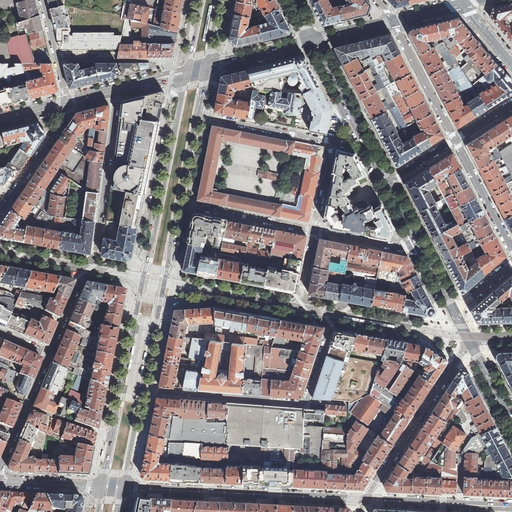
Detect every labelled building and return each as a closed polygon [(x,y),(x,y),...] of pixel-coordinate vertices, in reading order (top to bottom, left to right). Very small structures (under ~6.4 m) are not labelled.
[(23,21),(39,15),(35,0),(20,0),(21,1),(18,2),(23,21)] [(48,0),(50,9),(64,5),(64,0),(48,0)] [(149,24),(153,25),(156,9),(125,3),(125,0),(158,0),(124,0),(122,16),(121,19),(125,20),(125,18),(134,20),(135,18),(142,19),(141,22),(149,24)] [(158,3),(166,5),(165,9),(181,13),(182,11),(181,11),(182,10),(182,8),(183,3),(184,0),(158,0),(158,3)] [(257,12),(259,19),(263,17),(278,8),(279,8),(274,0),(258,0),(259,4),(261,7),(260,7),(261,8),(257,9),(257,12)] [(343,21),(339,6),(332,8),(327,0),(319,0),(312,4),(323,25),(323,26),(343,21)] [(339,6),(343,21),(343,20),(343,21),(348,20),(368,15),(368,14),(369,14),(371,5),(371,4),(367,0),(348,0),(352,4),(351,5),(349,3),(343,5),(339,6)] [(234,14),(234,15),(250,17),(251,18),(256,19),(259,19),(257,12),(256,12),(255,13),(251,13),(253,5),(237,1),(236,6),(235,10),(234,14)] [(511,4),(493,9),(490,18),(510,42),(511,40),(511,4)] [(55,28),(70,27),(67,18),(69,17),(68,15),(67,16),(64,5),(50,9),(51,13),(52,13),(53,16),(52,16),(52,17),(55,27),(55,28)] [(157,7),(156,9),(153,25),(161,27),(177,31),(181,13),(165,9),(157,7)] [(86,52),(119,52),(120,44),(121,38),(122,34),(125,20),(121,19),(122,16),(96,11),(81,10),(81,9),(75,8),(74,13),(70,12),(70,14),(72,25),(73,27),(70,27),(55,28),(58,40),(60,48),(66,48),(66,47),(69,47),(69,48),(69,50),(70,51),(86,51),(86,52)] [(278,8),(265,15),(267,19),(270,23),(269,23),(269,22),(267,22),(267,21),(260,23),(260,24),(263,40),(263,41),(264,40),(272,38),(273,38),(274,38),(277,37),(282,36),(284,36),(284,35),(287,35),(289,34),(289,33),(291,31),(279,8),(278,8)] [(30,33),(44,30),(40,14),(39,15),(23,21),(16,23),(19,31),(23,30),(22,28),(25,27),(28,27),(30,33)] [(263,40),(260,24),(252,27),(248,31),(246,31),(249,24),(250,17),(234,15),(229,40),(236,47),(263,41),(263,40)] [(459,43),(471,33),(470,33),(458,18),(458,17),(436,23),(440,38),(441,38),(448,36),(452,35),(458,43),(459,43)] [(118,58),(149,57),(149,43),(149,24),(141,22),(134,20),(125,18),(125,20),(122,34),(121,38),(132,37),(131,27),(142,27),(143,39),(138,39),(138,41),(135,41),(135,44),(120,44),(119,52),(118,58)] [(419,27),(425,41),(428,40),(432,40),(432,41),(434,40),(435,41),(437,41),(436,39),(440,38),(436,23),(419,27)] [(149,43),(175,43),(177,31),(161,27),(153,25),(149,24),(149,43)] [(420,54),(431,48),(429,45),(428,43),(426,43),(425,41),(419,27),(410,29),(408,33),(419,54),(420,54)] [(33,47),(47,43),(44,30),(30,33),(33,47)] [(485,74),(497,64),(491,57),(490,56),(487,52),(481,45),(480,44),(478,42),(478,41),(477,40),(471,34),(471,33),(459,43),(469,54),(472,58),(485,74)] [(0,62),(4,63),(22,63),(34,63),(34,59),(28,34),(20,36),(20,35),(0,39),(0,62)] [(382,53),(384,57),(386,60),(401,53),(391,34),(379,37),(378,37),(378,38),(376,38),(375,38),(363,41),(365,47),(365,48),(366,48),(369,53),(370,55),(374,54),(382,53)] [(450,42),(448,39),(442,40),(443,42),(449,51),(456,45),(453,40),(450,42)] [(343,63),(343,64),(355,59),(354,58),(354,57),(358,54),(360,58),(365,56),(369,53),(366,48),(365,48),(365,47),(363,41),(336,48),(335,48),(335,49),(336,51),(339,55),(338,55),(339,57),(340,57),(339,57),(341,60),(341,61),(343,63)] [(449,51),(443,42),(438,44),(434,47),(438,54),(443,52),(445,56),(443,57),(445,61),(442,62),(444,67),(456,61),(449,51)] [(149,57),(172,57),(175,43),(149,43),(149,57)] [(431,48),(420,54),(419,55),(426,67),(428,70),(427,70),(428,71),(430,73),(429,74),(444,67),(442,62),(438,54),(434,47),(431,48)] [(397,81),(411,73),(401,53),(386,60),(385,61),(387,63),(396,81),(397,81)] [(467,62),(472,58),(469,54),(464,58),(467,62)] [(373,60),(373,61),(375,66),(382,63),(384,61),(383,58),(381,55),(378,56),(376,57),(377,58),(373,60)] [(248,70),(254,90),(259,90),(272,91),(279,92),(277,82),(286,79),(285,76),(288,75),(289,78),(289,80),(289,81),(289,82),(290,83),(291,84),(292,84),(293,85),(293,93),(296,93),(303,94),(319,86),(319,85),(312,71),(309,66),(308,63),(307,63),(307,62),(306,61),(306,60),(306,59),(305,59),(303,57),(301,57),(300,57),(299,57),(298,57),(298,58),(297,58),(296,58),(296,57),(293,58),(257,67),(248,69),(248,70)] [(343,64),(350,78),(364,71),(360,64),(358,60),(357,57),(356,57),(354,58),(355,59),(343,64)] [(467,62),(461,68),(465,74),(472,68),(481,78),(483,76),(485,74),(472,58),(467,62)] [(460,66),(456,61),(444,67),(447,72),(449,71),(460,66)] [(0,92),(3,105),(31,98),(22,63),(4,63),(0,62),(0,92)] [(31,98),(59,91),(52,63),(34,63),(22,63),(31,98)] [(100,81),(97,66),(81,70),(79,63),(65,63),(64,64),(64,66),(65,66),(65,69),(65,70),(66,70),(66,72),(67,73),(66,73),(66,74),(67,74),(67,77),(67,78),(68,80),(68,81),(68,82),(70,87),(69,87),(70,88),(71,88),(78,87),(78,86),(80,86),(83,85),(84,85),(86,84),(88,84),(93,82),(93,83),(95,82),(97,81),(98,80),(99,81),(100,81)] [(119,77),(120,76),(117,63),(109,63),(110,65),(106,65),(105,63),(96,63),(97,66),(100,81),(101,81),(101,80),(103,80),(104,80),(106,79),(106,80),(107,79),(113,78),(114,78),(114,77),(119,76),(119,77)] [(122,75),(136,72),(134,63),(119,63),(122,75)] [(376,66),(375,67),(385,87),(386,86),(391,84),(383,68),(384,67),(383,65),(382,63),(375,66),(376,66)] [(497,65),(497,64),(485,74),(483,76),(488,82),(490,82),(493,79),(496,82),(478,94),(479,95),(488,109),(502,100),(507,96),(508,97),(511,93),(511,80),(509,77),(503,69),(502,70),(497,64),(497,65)] [(374,86),(376,91),(381,89),(385,87),(375,67),(374,66),(371,68),(375,76),(374,76),(378,84),(374,86)] [(461,68),(460,66),(449,71),(454,80),(465,74),(461,68)] [(444,67),(429,74),(430,74),(430,75),(444,103),(459,95),(454,85),(447,72),(444,67)] [(218,92),(219,92),(233,95),(234,95),(235,91),(237,89),(239,88),(240,89),(243,88),(243,87),(247,86),(247,89),(247,91),(245,91),(245,92),(241,92),(241,91),(240,90),(239,96),(243,97),(252,99),(254,90),(248,70),(222,76),(222,77),(221,77),(218,92)] [(361,99),(376,91),(374,86),(365,70),(364,71),(350,78),(361,99)] [(405,96),(420,89),(411,73),(397,81),(399,85),(399,86),(400,88),(401,88),(401,89),(405,96)] [(463,93),(475,89),(472,85),(465,74),(454,80),(456,84),(454,85),(459,95),(463,93)] [(483,76),(481,78),(472,85),(475,89),(478,94),(496,82),(493,79),(490,82),(488,82),(483,76)] [(386,86),(394,102),(402,98),(399,91),(394,82),(391,84),(386,86)] [(296,93),(292,114),(297,115),(300,113),(300,110),(301,109),(301,110),(301,108),(300,108),(301,108),(300,107),(301,105),(302,105),(308,102),(312,110),(311,111),(312,115),(311,123),(309,131),(327,134),(332,110),(330,106),(330,105),(330,104),(329,103),(328,101),(327,101),(327,100),(319,86),(303,94),(296,93)] [(389,105),(391,109),(397,106),(394,102),(386,86),(385,87),(381,89),(389,105)] [(410,105),(410,106),(411,108),(426,101),(424,98),(421,91),(420,89),(405,96),(408,101),(407,102),(409,105),(410,105)] [(465,99),(467,103),(472,100),(470,97),(473,94),(475,96),(474,97),(474,98),(479,95),(478,94),(475,89),(463,93),(465,99)] [(259,90),(254,90),(252,99),(251,103),(248,118),(256,120),(258,108),(263,109),(264,108),(266,109),(268,98),(265,97),(265,95),(258,94),(259,90)] [(154,93),(146,95),(142,119),(156,121),(156,117),(160,118),(162,109),(162,106),(165,94),(162,91),(154,93)] [(268,98),(266,109),(285,113),(292,114),(296,93),(293,93),(289,93),(288,99),(281,98),(281,97),(282,92),(279,92),(272,91),(270,98),(268,98)] [(361,99),(371,119),(386,111),(382,103),(376,91),(361,99)] [(215,112),(235,116),(238,101),(233,100),(233,101),(231,101),(231,99),(232,98),(233,95),(219,92),(219,93),(218,92),(214,111),(215,112)] [(142,119),(146,95),(126,100),(122,105),(122,104),(112,175),(111,187),(145,194),(149,170),(159,121),(156,121),(142,119)] [(462,101),(459,95),(444,103),(457,128),(458,128),(476,117),(475,116),(476,116),(467,103),(464,106),(462,106),(462,105),(463,103),(462,101)] [(467,103),(476,116),(488,109),(479,95),(474,98),(472,100),(467,103)] [(238,101),(235,116),(248,118),(251,103),(242,101),(243,97),(239,96),(238,98),(238,101)] [(397,106),(401,114),(408,110),(407,107),(405,103),(402,98),(394,102),(397,106)] [(418,120),(432,113),(426,101),(411,108),(418,120)] [(386,111),(390,109),(391,109),(389,105),(386,107),(383,102),(382,103),(386,111)] [(95,129),(107,130),(110,108),(110,107),(108,104),(107,105),(98,107),(96,124),(94,129),(95,129)] [(400,129),(402,128),(407,126),(401,114),(397,106),(391,109),(390,109),(400,129)] [(90,136),(90,138),(94,138),(95,129),(94,129),(96,124),(98,107),(77,112),(70,123),(83,133),(87,127),(93,125),(93,127),(91,129),(90,132),(89,132),(89,136),(90,136)] [(417,120),(418,120),(411,108),(408,110),(401,114),(407,126),(413,122),(417,120)] [(378,131),(382,139),(396,131),(397,131),(386,111),(371,119),(376,127),(377,131),(378,131)] [(426,132),(432,144),(444,137),(444,136),(443,135),(438,126),(439,126),(432,113),(418,120),(417,120),(420,125),(421,128),(423,129),(424,128),(425,130),(426,131),(427,131),(428,132),(426,132)] [(511,134),(511,131),(505,120),(486,132),(495,145),(502,141),(506,139),(505,138),(510,135),(511,134)] [(38,122),(4,130),(7,145),(16,143),(22,141),(22,139),(25,141),(21,147),(32,154),(32,155),(46,134),(46,133),(38,122)] [(414,130),(416,127),(413,122),(407,126),(409,130),(410,132),(414,130)] [(83,133),(70,123),(67,127),(80,136),(83,133)] [(236,143),(239,131),(221,127),(213,125),(211,134),(206,158),(204,167),(200,185),(199,190),(198,195),(199,195),(198,200),(206,202),(206,201),(224,205),(227,193),(217,191),(217,189),(213,188),(222,142),(227,143),(227,141),(236,143)] [(80,136),(67,127),(60,138),(73,147),(73,148),(81,153),(86,146),(80,136)] [(106,144),(107,130),(95,129),(94,138),(93,142),(106,144)] [(293,153),(295,142),(239,131),(236,143),(276,151),(277,150),(280,151),(281,151),(284,152),(285,152),(292,154),(293,153)] [(382,139),(396,167),(397,167),(421,152),(413,138),(405,142),(405,143),(403,144),(396,131),(382,139)] [(413,138),(421,152),(432,144),(426,132),(423,131),(420,133),(419,133),(416,134),(415,135),(414,136),(413,137),(413,138)] [(495,145),(486,132),(466,144),(479,168),(494,161),(491,156),(488,150),(491,148),(495,145)] [(44,161),(59,171),(60,170),(59,169),(61,165),(65,159),(73,148),(73,147),(60,138),(59,139),(55,144),(44,161)] [(105,152),(106,144),(93,142),(93,147),(92,147),(92,150),(105,152)] [(298,208),(282,205),(280,216),(304,221),(309,222),(310,218),(322,159),(322,148),(295,142),(293,153),(308,157),(308,159),(299,206),(298,206),(298,208)] [(491,156),(494,161),(502,157),(499,152),(495,145),(491,148),(495,154),(491,156)] [(103,161),(105,152),(92,150),(90,150),(86,146),(81,153),(85,156),(90,160),(103,161)] [(0,185),(7,184),(11,178),(13,179),(15,176),(16,177),(17,176),(18,175),(18,174),(19,173),(21,171),(21,170),(26,162),(27,162),(32,154),(21,147),(11,161),(9,160),(6,164),(0,165),(0,185)] [(347,178),(352,187),(355,185),(358,183),(359,182),(360,182),(357,178),(359,177),(360,178),(366,175),(365,174),(355,154),(338,150),(333,172),(343,174),(344,168),(345,168),(346,167),(345,167),(345,165),(348,170),(350,173),(350,174),(351,174),(351,176),(347,178)] [(450,174),(461,168),(453,153),(452,153),(429,168),(437,184),(438,186),(444,183),(442,179),(445,178),(444,176),(445,176),(446,175),(447,175),(447,174),(448,173),(449,172),(450,174)] [(99,192),(103,161),(90,160),(85,156),(78,166),(87,172),(88,180),(85,179),(66,166),(69,162),(65,159),(61,165),(63,165),(61,168),(63,169),(61,172),(71,179),(73,181),(84,188),(87,190),(99,192)] [(50,204),(48,214),(49,215),(49,214),(55,215),(57,216),(63,217),(65,197),(68,197),(68,196),(63,195),(67,190),(66,189),(67,187),(69,188),(71,179),(61,172),(59,171),(44,161),(31,179),(48,191),(50,189),(49,188),(48,189),(46,187),(48,185),(49,185),(50,183),(49,182),(57,172),(58,173),(56,175),(59,177),(60,175),(61,176),(51,191),(51,193),(52,194),(50,204)] [(508,189),(508,188),(503,179),(499,170),(497,166),(494,161),(479,168),(479,169),(493,196),(508,189)] [(405,183),(419,211),(435,203),(436,202),(429,190),(429,188),(437,184),(429,168),(405,183)] [(455,192),(469,185),(465,176),(463,172),(461,168),(450,174),(447,177),(449,180),(449,181),(450,183),(453,187),(455,192)] [(270,179),(277,180),(278,174),(277,173),(266,171),(266,172),(259,170),(258,176),(258,175),(260,175),(262,176),(263,176),(265,176),(264,178),(268,179),(270,179)] [(341,206),(350,201),(346,195),(347,194),(348,193),(350,192),(349,191),(349,190),(353,189),(352,187),(347,178),(343,180),(342,180),(343,174),(333,172),(330,188),(327,204),(336,205),(337,205),(336,205),(337,203),(339,204),(341,206)] [(508,188),(511,186),(511,176),(511,175),(503,179),(508,188)] [(48,191),(31,179),(20,196),(39,209),(44,201),(48,196),(49,192),(48,191)] [(73,181),(70,186),(83,190),(84,188),(73,181)] [(459,201),(461,205),(476,197),(469,185),(455,192),(455,193),(458,200),(459,201)] [(145,194),(111,187),(108,213),(107,221),(120,223),(138,226),(139,222),(143,202),(145,194)] [(444,188),(440,190),(443,195),(444,198),(451,194),(455,193),(455,192),(453,187),(446,191),(444,188)] [(83,190),(80,219),(84,219),(95,221),(99,192),(87,190),(84,188),(83,190)] [(510,192),(508,189),(493,196),(495,200),(496,201),(497,205),(498,206),(505,218),(511,214),(511,196),(511,195),(511,194),(511,193),(510,193),(510,192)] [(280,216),(282,205),(282,204),(274,203),(273,202),(227,193),(224,205),(248,210),(280,216)] [(461,205),(459,201),(458,201),(455,202),(451,194),(444,198),(445,198),(446,202),(451,210),(461,205)] [(31,210),(36,214),(39,209),(20,196),(12,208),(22,215),(22,216),(29,220),(31,221),(34,215),(33,214),(32,216),(30,214),(30,213),(29,213),(31,210)] [(476,197),(461,205),(465,212),(467,217),(469,221),(484,213),(482,209),(481,206),(480,206),(476,197)] [(436,202),(435,203),(438,208),(438,206),(446,202),(445,198),(438,201),(436,202)] [(50,204),(44,201),(39,209),(48,214),(50,204)] [(369,219),(364,210),(363,208),(359,209),(358,208),(357,208),(355,209),(353,209),(351,204),(351,203),(351,202),(350,202),(350,201),(341,206),(344,211),(344,213),(342,212),(342,214),(343,214),(342,218),(340,229),(347,230),(365,234),(367,225),(364,225),(363,222),(364,221),(369,219)] [(419,211),(433,237),(448,229),(445,223),(438,208),(435,203),(419,211)] [(336,208),(336,205),(327,204),(324,218),(329,227),(340,229),(342,218),(339,218),(339,217),(337,215),(335,213),(335,210),(337,211),(337,209),(336,208)] [(367,208),(364,210),(369,219),(373,217),(374,219),(373,220),(374,222),(375,221),(376,222),(378,226),(376,226),(375,227),(367,225),(365,234),(388,239),(389,238),(390,237),(391,236),(391,234),(392,233),(393,232),(393,231),(393,229),(394,228),(381,205),(376,208),(376,209),(374,210),(372,205),(371,206),(370,207),(367,208)] [(469,221),(467,217),(465,218),(462,214),(465,212),(461,205),(451,210),(455,218),(458,224),(459,226),(469,221)] [(22,215),(12,208),(0,225),(0,236),(25,241),(28,225),(24,224),(23,228),(18,227),(17,227),(16,225),(22,216),(22,215)] [(34,215),(31,221),(29,220),(28,225),(25,241),(43,244),(46,228),(49,215),(48,214),(39,209),(36,214),(34,215)] [(480,244),(481,244),(496,236),(494,233),(493,230),(489,223),(484,214),(484,213),(469,221),(471,226),(472,226),(475,230),(474,231),(476,233),(477,234),(477,235),(479,238),(478,239),(480,244)] [(46,228),(52,230),(52,228),(51,228),(52,226),(53,226),(55,215),(49,214),(49,215),(46,228)] [(203,245),(221,248),(222,242),(224,236),(227,220),(198,214),(193,217),(189,242),(203,245)] [(57,216),(53,230),(64,232),(64,231),(65,221),(66,217),(63,217),(57,216)] [(91,253),(95,221),(84,219),(80,219),(66,217),(65,221),(74,222),(73,226),(82,227),(81,234),(64,231),(64,232),(62,248),(91,253)] [(448,224),(445,223),(448,229),(458,224),(455,218),(451,220),(452,221),(448,224)] [(234,238),(243,240),(248,241),(248,240),(251,225),(227,220),(224,236),(234,238)] [(469,221),(459,226),(462,230),(468,242),(471,249),(475,247),(478,245),(480,244),(478,239),(479,238),(477,235),(476,235),(474,236),(469,227),(471,226),(469,221)] [(138,226),(120,223),(117,240),(114,239),(112,238),(112,239),(104,237),(102,254),(102,255),(103,256),(128,260),(132,258),(138,226)] [(433,237),(446,262),(453,258),(460,254),(471,249),(468,242),(460,246),(457,247),(453,238),(451,237),(450,238),(449,237),(456,233),(462,230),(459,226),(458,224),(448,229),(433,237)] [(248,240),(260,242),(263,227),(259,226),(255,225),(255,226),(251,225),(248,240)] [(269,244),(273,245),(276,230),(263,227),(260,242),(264,243),(269,244)] [(43,244),(62,248),(64,232),(53,230),(52,230),(46,228),(43,244)] [(271,254),(302,260),(307,236),(276,230),(273,245),(271,254)] [(460,246),(468,242),(462,230),(456,233),(458,236),(455,238),(457,242),(458,242),(460,246)] [(233,244),(234,238),(224,236),(222,242),(233,244)] [(488,254),(495,266),(506,256),(496,236),(481,244),(485,251),(486,251),(488,250),(490,254),(489,254),(488,254)] [(314,267),(337,271),(345,272),(347,260),(350,245),(342,243),(320,239),(316,258),(314,267)] [(203,245),(189,242),(188,243),(183,268),(183,270),(198,273),(201,255),(199,254),(199,252),(200,252),(200,253),(201,253),(201,252),(202,252),(203,245)] [(237,257),(244,259),(246,253),(247,247),(233,244),(222,242),(221,248),(220,254),(233,256),(237,257)] [(270,258),(271,254),(273,245),(269,244),(269,245),(267,252),(262,251),(263,247),(264,247),(264,243),(260,242),(258,255),(270,258)] [(221,248),(203,245),(202,252),(201,255),(206,256),(207,248),(209,248),(209,249),(212,250),(211,257),(219,259),(220,254),(221,248)] [(379,267),(382,251),(371,249),(361,247),(350,245),(347,260),(379,267)] [(471,249),(476,258),(480,256),(480,254),(479,255),(478,253),(475,247),(471,249)] [(471,266),(477,260),(476,258),(471,249),(460,254),(464,262),(468,260),(471,266)] [(402,281),(417,274),(413,266),(408,256),(394,254),(382,251),(379,267),(379,268),(392,271),(392,272),(392,273),(396,274),(396,271),(397,271),(402,281)] [(266,267),(268,267),(270,258),(258,255),(246,253),(244,259),(248,260),(249,257),(268,261),(268,263),(266,263),(265,266),(266,266),(266,267)] [(480,256),(476,258),(477,260),(485,274),(488,272),(488,271),(495,266),(488,254),(489,254),(486,253),(483,255),(482,254),(480,256)] [(244,259),(237,257),(236,260),(238,261),(238,262),(228,261),(228,259),(232,259),(233,256),(220,254),(219,259),(216,276),(228,279),(240,281),(244,263),(244,259)] [(265,286),(291,290),(297,286),(302,260),(271,254),(270,258),(268,267),(268,269),(265,286)] [(453,258),(446,262),(452,274),(462,293),(463,293),(469,288),(480,279),(485,274),(477,260),(471,266),(470,266),(471,268),(469,270),(464,262),(460,254),(453,258)] [(206,256),(201,255),(198,273),(207,275),(216,276),(219,259),(211,257),(209,257),(209,256),(208,256),(208,257),(206,256)] [(379,267),(347,260),(345,272),(363,276),(377,278),(378,270),(379,268),(379,267)] [(240,281),(265,286),(268,269),(266,269),(266,270),(263,270),(263,268),(260,268),(261,262),(256,261),(255,267),(248,265),(249,263),(248,263),(248,265),(245,265),(246,263),(244,263),(240,281)] [(327,278),(335,279),(337,271),(314,267),(309,293),(309,294),(325,297),(327,284),(325,283),(325,279),(327,279),(327,278)] [(14,296),(19,298),(21,292),(25,288),(31,273),(7,268),(0,279),(0,284),(20,288),(17,291),(14,296)] [(400,282),(402,281),(397,271),(396,271),(396,274),(392,273),(392,272),(378,270),(377,278),(400,282)] [(345,272),(337,271),(335,279),(343,281),(345,272)] [(29,304),(44,311),(49,298),(51,299),(53,294),(54,291),(55,289),(60,278),(31,273),(25,288),(21,292),(19,298),(24,300),(23,301),(24,302),(29,304)] [(408,292),(422,284),(417,274),(402,281),(408,292)] [(511,274),(493,291),(501,300),(501,301),(509,294),(511,297),(511,274)] [(377,278),(363,276),(362,279),(365,279),(365,282),(365,286),(361,285),(361,287),(357,286),(356,284),(356,282),(354,281),(353,284),(351,284),(351,285),(343,283),(343,284),(339,300),(340,300),(371,305),(377,278)] [(53,294),(67,300),(74,282),(75,281),(74,281),(74,280),(60,278),(55,289),(56,289),(55,292),(54,291),(53,294)] [(406,292),(408,292),(402,281),(400,282),(377,278),(371,305),(386,308),(386,307),(388,308),(403,311),(406,292)] [(97,300),(101,301),(106,286),(86,282),(78,300),(94,307),(95,304),(94,303),(95,302),(95,301),(97,300)] [(327,284),(325,297),(339,300),(343,284),(328,282),(327,284)] [(424,288),(422,284),(408,292),(406,292),(403,311),(423,315),(428,315),(429,316),(430,316),(431,316),(432,316),(433,315),(433,316),(434,315),(434,314),(435,314),(435,313),(436,313),(436,312),(436,311),(435,310),(435,309),(435,308),(433,305),(424,288)] [(106,314),(120,317),(125,290),(106,286),(101,301),(101,302),(107,303),(108,305),(106,314)] [(5,291),(0,290),(0,306),(12,312),(19,298),(14,296),(11,295),(11,294),(5,291)] [(501,300),(493,291),(471,310),(477,323),(503,322),(503,307),(500,307),(495,307),(495,305),(497,303),(501,300)] [(67,300),(53,294),(51,299),(49,298),(44,311),(59,318),(67,300)] [(12,312),(5,327),(23,335),(29,319),(21,316),(19,316),(18,316),(22,308),(23,309),(23,310),(26,312),(27,310),(26,310),(28,305),(29,304),(24,302),(23,301),(24,300),(19,298),(12,312)] [(511,298),(503,303),(503,307),(506,307),(506,303),(511,301),(511,300),(511,298)] [(94,307),(78,300),(73,314),(88,320),(94,323),(97,312),(98,310),(93,308),(94,307)] [(44,312),(44,311),(29,304),(28,305),(32,306),(32,307),(44,312)] [(12,312),(0,306),(0,324),(5,327),(12,312)] [(185,308),(189,323),(192,323),(194,323),(207,322),(211,322),(215,322),(216,322),(215,306),(185,308)] [(216,325),(221,325),(231,327),(242,330),(247,330),(250,313),(232,309),(215,306),(216,322),(216,323),(216,324),(216,325)] [(503,307),(503,322),(511,321),(511,306),(506,307),(503,307)] [(187,325),(189,323),(185,308),(175,309),(169,335),(185,337),(187,325)] [(118,329),(120,317),(106,314),(99,313),(97,312),(94,323),(93,324),(99,325),(118,329)] [(257,314),(250,313),(247,330),(247,332),(248,332),(248,331),(257,332),(256,335),(261,336),(261,334),(262,334),(262,333),(265,334),(265,336),(267,337),(269,338),(269,336),(270,336),(270,335),(276,336),(277,335),(281,319),(277,318),(257,314)] [(88,320),(73,314),(69,323),(85,330),(85,328),(87,328),(90,322),(87,321),(88,320)] [(35,321),(29,319),(23,335),(47,346),(57,323),(37,315),(35,321)] [(277,335),(286,336),(301,339),(307,323),(281,319),(277,335)] [(85,330),(69,323),(66,330),(88,340),(91,332),(85,329),(85,330)] [(325,327),(307,323),(301,339),(300,343),(298,349),(301,350),(300,352),(299,356),(298,358),(313,363),(325,327)] [(96,343),(95,352),(96,353),(112,355),(118,329),(99,325),(98,334),(97,334),(95,343),(96,343)] [(352,348),(357,333),(338,329),(337,329),(336,329),(336,330),(335,330),(335,331),(334,331),(333,336),(330,346),(331,346),(351,349),(352,348)] [(88,340),(66,330),(62,339),(76,345),(80,337),(81,337),(81,338),(83,339),(80,347),(84,349),(88,340)] [(368,351),(370,335),(357,333),(352,348),(353,348),(368,351)] [(185,337),(169,335),(164,361),(179,363),(180,363),(188,364),(189,359),(189,358),(180,357),(182,348),(183,348),(183,346),(183,342),(184,342),(186,341),(189,341),(190,337),(185,337)] [(229,342),(245,344),(246,338),(231,335),(229,342)] [(286,336),(277,335),(276,336),(275,341),(275,343),(274,346),(281,347),(283,348),(286,336)] [(383,353),(388,338),(375,336),(374,336),(372,352),(382,353),(383,353)] [(189,357),(204,360),(208,339),(205,338),(196,338),(194,338),(190,337),(189,341),(189,344),(192,344),(189,357)] [(400,362),(401,362),(402,359),(407,342),(406,342),(402,341),(389,339),(389,338),(388,338),(383,353),(383,355),(382,358),(385,359),(387,359),(389,354),(398,356),(396,360),(400,362)] [(85,349),(84,349),(80,347),(76,345),(62,339),(52,363),(67,370),(68,370),(78,375),(84,358),(85,355),(86,351),(85,350),(85,349)] [(199,383),(198,388),(200,388),(203,388),(218,390),(218,391),(223,391),(224,391),(224,390),(243,392),(244,379),(242,379),(242,376),(244,376),(246,359),(247,344),(245,344),(229,342),(228,342),(225,341),(224,341),(216,340),(208,339),(204,360),(204,362),(202,370),(204,371),(204,374),(201,373),(199,383)] [(11,362),(18,347),(3,341),(0,347),(0,368),(2,369),(7,371),(8,369),(9,367),(11,363),(11,362)] [(402,359),(420,362),(426,346),(426,345),(407,342),(402,359)] [(243,393),(261,394),(265,345),(264,345),(261,345),(257,345),(247,344),(246,359),(250,359),(251,352),(254,353),(256,356),(255,372),(256,373),(256,379),(252,379),(253,378),(249,378),(249,379),(244,379),(243,392),(243,393)] [(261,394),(270,395),(272,369),(270,368),(272,346),(265,345),(261,394)] [(270,368),(272,369),(285,370),(285,371),(292,373),(297,358),(280,356),(281,347),(274,346),(272,346),(270,368)] [(313,397),(336,399),(349,357),(350,355),(351,350),(351,349),(331,346),(313,397)] [(420,374),(433,383),(445,365),(447,362),(448,361),(447,359),(446,359),(443,357),(443,356),(440,354),(439,354),(438,353),(436,352),(435,352),(435,351),(434,351),(434,350),(427,346),(426,346),(420,362),(425,365),(424,367),(426,368),(424,372),(417,367),(416,372),(420,374)] [(17,371),(16,373),(33,380),(37,369),(42,358),(30,353),(18,347),(11,362),(20,366),(21,365),(22,366),(20,373),(17,371)] [(295,351),(300,352),(301,350),(298,349),(292,349),(291,349),(288,348),(283,348),(281,347),(280,356),(297,358),(298,358),(299,356),(294,355),(295,351)] [(511,350),(500,352),(498,352),(497,353),(497,354),(496,355),(496,356),(496,357),(496,359),(503,372),(510,386),(511,384),(511,350)] [(112,355),(96,353),(94,362),(92,362),(90,369),(92,369),(90,380),(106,387),(112,355)] [(349,357),(336,399),(348,401),(348,405),(370,394),(374,380),(378,368),(380,362),(349,357)] [(307,378),(313,363),(298,358),(297,358),(292,373),(307,378)] [(189,359),(188,364),(187,367),(187,368),(202,371),(202,370),(204,362),(189,359)] [(378,368),(374,380),(385,387),(395,370),(400,362),(396,360),(387,359),(385,359),(384,361),(384,362),(382,365),(384,366),(382,370),(378,368)] [(420,362),(402,359),(401,362),(402,363),(405,365),(414,370),(416,372),(417,367),(420,362)] [(179,363),(164,361),(162,374),(159,386),(168,387),(174,387),(179,363)] [(67,370),(52,363),(45,378),(42,386),(41,388),(57,394),(57,395),(62,397),(66,399),(72,387),(73,387),(79,375),(78,375),(68,370),(67,370)] [(400,373),(389,389),(398,395),(400,392),(403,387),(407,381),(414,370),(405,365),(402,370),(400,373)] [(202,371),(187,368),(185,381),(188,381),(188,382),(187,388),(190,388),(193,389),(194,382),(199,383),(201,373),(202,371)] [(466,399),(479,393),(479,392),(477,389),(471,377),(470,375),(469,375),(468,373),(467,373),(467,372),(466,372),(462,369),(461,368),(460,368),(447,389),(447,390),(465,401),(466,399)] [(16,372),(8,369),(7,371),(5,377),(6,382),(7,384),(11,383),(16,372)] [(301,397),(307,378),(292,373),(285,371),(285,370),(272,369),(270,395),(301,397)] [(414,370),(407,381),(409,382),(408,383),(412,386),(420,374),(416,372),(414,370)] [(13,399),(23,402),(33,380),(16,373),(16,372),(11,383),(7,384),(8,388),(9,388),(13,399)] [(433,383),(420,374),(412,386),(405,396),(419,404),(421,401),(422,401),(424,397),(424,396),(425,396),(426,395),(426,394),(433,383)] [(87,380),(87,379),(79,375),(73,387),(72,387),(66,399),(71,401),(80,405),(83,397),(76,394),(83,379),(87,380)] [(100,414),(106,387),(90,380),(87,394),(87,393),(86,395),(87,395),(84,408),(100,414)] [(417,407),(403,398),(398,395),(389,389),(385,387),(374,380),(370,394),(393,409),(396,411),(409,420),(409,419),(409,420),(409,419),(417,408),(417,407)] [(57,394),(41,388),(33,406),(45,410),(50,399),(48,398),(50,395),(52,396),(53,393),(57,395),(57,394)] [(465,401),(447,390),(432,411),(444,419),(453,406),(455,408),(447,421),(450,423),(453,419),(464,402),(465,401)] [(50,399),(45,410),(54,414),(58,406),(62,397),(57,395),(53,393),(52,396),(50,399)] [(481,433),(496,425),(490,413),(488,410),(479,393),(466,399),(465,401),(464,402),(469,410),(473,418),(476,423),(481,433)] [(370,394),(348,405),(348,406),(348,414),(357,420),(367,426),(380,407),(390,414),(391,413),(393,409),(370,394)] [(0,414),(0,423),(12,428),(17,416),(22,405),(5,398),(0,396),(0,398),(2,399),(6,401),(3,408),(2,408),(1,409),(2,409),(0,414)] [(419,404),(405,396),(403,398),(417,407),(418,405),(419,404)] [(62,397),(58,406),(62,408),(59,416),(64,417),(67,410),(71,401),(66,399),(62,397)] [(181,405),(181,399),(179,399),(177,398),(157,397),(154,413),(169,416),(170,413),(171,409),(176,410),(176,405),(181,405)] [(205,418),(206,401),(182,399),(181,399),(181,405),(176,405),(176,410),(179,410),(179,412),(180,413),(179,416),(205,418)] [(71,401),(67,410),(77,413),(80,406),(80,405),(71,401)] [(228,416),(229,403),(209,401),(208,414),(216,415),(219,415),(220,415),(228,416)] [(464,412),(469,410),(464,402),(453,419),(455,420),(457,418),(465,423),(467,419),(464,412)] [(227,443),(229,444),(246,445),(250,445),(253,445),(259,446),(262,446),(261,455),(261,458),(261,459),(261,460),(261,462),(261,467),(259,484),(262,484),(270,484),(276,484),(282,485),(290,485),(292,485),(293,469),(293,468),(294,462),(294,461),(294,460),(321,460),(323,461),(323,462),(327,462),(327,461),(330,461),(331,450),(330,450),(322,449),(323,440),(324,427),(309,426),(305,426),(305,424),(305,419),(305,418),(305,409),(300,409),(296,408),(290,408),(289,408),(288,407),(286,407),(284,407),(283,407),(280,407),(278,407),(274,406),(261,405),(255,405),(252,405),(229,403),(228,416),(228,420),(220,420),(216,420),(208,420),(205,420),(205,418),(179,416),(177,416),(174,416),(173,419),(169,418),(169,416),(154,413),(152,421),(151,428),(150,432),(165,436),(170,438),(169,441),(185,442),(203,443),(227,444),(227,443)] [(324,413),(346,414),(346,406),(325,404),(324,410),(324,413)] [(97,429),(100,414),(84,408),(80,406),(77,413),(74,421),(97,429)] [(305,409),(305,418),(309,418),(323,419),(324,413),(324,410),(310,409),(305,409)] [(36,424),(38,425),(43,415),(31,411),(26,422),(27,422),(30,427),(32,428),(34,424),(36,424)] [(409,420),(396,411),(394,415),(381,433),(380,435),(393,444),(393,443),(394,442),(395,440),(396,440),(395,440),(397,437),(397,438),(398,436),(399,434),(400,433),(402,431),(402,430),(409,420)] [(444,419),(432,411),(421,428),(435,437),(446,421),(444,419)] [(47,434),(51,436),(52,434),(54,430),(57,420),(53,419),(49,432),(46,431),(47,427),(45,426),(48,417),(43,415),(38,425),(36,430),(47,434)] [(60,432),(61,433),(65,423),(57,420),(54,430),(56,431),(55,433),(59,435),(60,432)] [(353,452),(366,432),(369,428),(367,426),(357,420),(356,421),(348,433),(347,445),(347,448),(353,452)] [(27,422),(26,422),(25,426),(22,433),(19,440),(29,444),(31,450),(32,452),(33,454),(33,457),(36,457),(36,454),(43,455),(43,454),(44,449),(47,434),(36,430),(32,428),(30,427),(27,422)] [(93,447),(94,442),(96,434),(71,425),(66,423),(61,438),(74,441),(74,443),(76,444),(93,447)] [(471,426),(476,435),(481,433),(476,423),(471,426)] [(443,442),(455,450),(466,433),(461,430),(462,430),(461,429),(461,430),(454,425),(442,442),(443,442)] [(496,462),(511,455),(497,426),(496,426),(496,425),(481,433),(476,435),(471,438),(463,450),(466,453),(467,452),(478,453),(484,449),(483,447),(486,445),(487,444),(487,446),(489,448),(492,454),(496,462)] [(324,427),(323,440),(330,440),(344,441),(345,428),(324,427)] [(435,437),(421,428),(410,445),(422,453),(423,454),(430,443),(435,437)] [(376,438),(378,434),(370,429),(368,432),(368,433),(376,438)] [(0,440),(6,443),(9,435),(0,431),(0,440)] [(165,436),(150,432),(147,448),(161,452),(162,452),(163,446),(164,443),(165,436)] [(393,444),(380,435),(378,434),(376,438),(366,453),(362,458),(365,460),(377,468),(390,448),(393,444)] [(442,442),(435,437),(430,443),(431,444),(432,443),(432,445),(439,449),(443,442),(442,442)] [(29,444),(19,440),(7,466),(11,472),(34,473),(35,459),(34,458),(34,457),(26,457),(29,450),(31,450),(29,444)] [(59,456),(64,456),(64,451),(67,451),(68,446),(76,446),(76,444),(74,443),(68,442),(68,443),(60,441),(60,446),(59,456)] [(185,442),(185,444),(183,455),(187,455),(187,456),(198,457),(202,457),(203,446),(203,443),(185,442)] [(442,465),(457,470),(458,453),(455,450),(443,442),(439,449),(437,451),(432,460),(431,460),(436,464),(442,465)] [(185,444),(169,443),(169,444),(169,447),(169,454),(183,455),(185,444)] [(72,475),(88,476),(93,447),(76,444),(76,446),(74,453),(76,454),(79,454),(78,457),(73,456),(72,475)] [(228,452),(246,453),(246,445),(229,444),(229,447),(228,452)] [(250,445),(246,445),(246,453),(245,457),(249,458),(255,458),(258,458),(261,459),(261,458),(261,455),(262,446),(259,446),(253,445),(250,445)] [(415,471),(415,472),(420,464),(417,462),(417,461),(419,458),(422,453),(410,445),(398,462),(410,470),(409,470),(412,472),(415,471)] [(47,473),(57,474),(58,456),(59,456),(60,446),(56,446),(56,449),(54,449),(54,453),(53,453),(53,458),(57,458),(57,460),(53,459),(53,461),(52,461),(51,456),(50,456),(50,452),(44,449),(43,454),(48,454),(48,458),(48,460),(47,473)] [(207,459),(215,459),(215,446),(203,446),(202,457),(202,458),(207,459)] [(228,460),(228,452),(229,447),(215,446),(215,459),(228,460)] [(362,458),(366,453),(363,451),(363,450),(358,447),(355,453),(362,458)] [(144,478),(170,479),(171,463),(160,463),(159,461),(161,452),(147,448),(144,460),(141,475),(144,478)] [(347,456),(347,448),(336,448),(331,448),(331,450),(330,461),(337,461),(337,456),(342,456),(347,456)] [(353,452),(347,448),(347,456),(347,463),(357,470),(365,460),(362,458),(355,453),(353,452)] [(426,456),(432,460),(437,451),(433,449),(431,449),(426,456)] [(465,455),(463,494),(480,494),(481,479),(477,479),(478,453),(467,452),(466,453),(465,455)] [(423,461),(416,472),(423,472),(431,460),(432,460),(426,456),(423,454),(422,453),(419,458),(423,461)] [(485,457),(484,468),(492,468),(492,475),(494,476),(494,473),(496,471),(500,470),(496,462),(492,454),(487,456),(485,457)] [(511,456),(511,455),(496,462),(500,470),(496,471),(499,472),(498,474),(499,476),(503,476),(503,475),(511,475),(511,456)] [(72,475),(73,456),(64,456),(59,456),(58,456),(57,474),(72,475)] [(191,480),(200,481),(201,467),(201,462),(202,458),(202,457),(198,457),(198,459),(187,458),(187,463),(181,463),(181,461),(179,461),(179,463),(177,463),(177,461),(174,461),(174,463),(171,462),(171,463),(170,479),(175,480),(175,479),(179,480),(191,480)] [(35,459),(34,473),(47,473),(48,460),(44,460),(44,461),(36,460),(35,458),(34,458),(35,459)] [(365,460),(357,470),(370,478),(370,479),(375,471),(377,468),(365,460)] [(442,473),(442,465),(436,464),(431,460),(423,472),(427,472),(433,472),(436,473),(442,473)] [(387,490),(412,491),(412,478),(407,478),(407,477),(406,476),(409,470),(410,470),(398,462),(384,484),(387,490)] [(356,472),(357,470),(347,463),(347,466),(347,470),(353,470),(356,472)] [(243,483),(244,466),(237,465),(228,465),(227,465),(227,468),(226,482),(231,482),(239,483),(243,483)] [(249,483),(259,484),(261,467),(257,467),(257,465),(255,465),(255,466),(249,466),(249,465),(248,465),(248,466),(244,466),(243,483),(249,483)] [(441,493),(456,493),(457,470),(442,465),(442,473),(441,477),(441,493)] [(211,467),(201,467),(200,481),(226,482),(227,468),(216,468),(211,467)] [(481,479),(480,494),(511,496),(511,480),(510,480),(503,480),(503,479),(502,479),(502,480),(492,480),(492,475),(492,468),(484,468),(482,468),(482,475),(484,475),(484,479),(483,479),(483,478),(481,478),(481,479)] [(292,485),(309,486),(325,487),(326,487),(327,473),(327,470),(297,469),(293,469),(292,485)] [(370,478),(357,470),(356,472),(355,474),(346,474),(346,488),(358,488),(363,488),(364,487),(366,484),(370,479),(370,478)] [(326,487),(346,488),(346,474),(343,473),(336,473),(327,473),(326,487)] [(421,492),(426,492),(427,477),(419,476),(414,476),(412,478),(412,491),(421,492)] [(432,477),(427,477),(426,492),(441,493),(441,477),(436,477),(432,477)] [(2,503),(5,504),(10,492),(0,491),(0,507),(1,508),(2,503)] [(17,503),(21,504),(22,501),(22,493),(10,492),(5,504),(3,509),(12,511),(17,511),(19,510),(16,509),(12,508),(14,504),(15,505),(16,504),(17,504),(17,503)] [(24,507),(29,508),(35,494),(22,493),(22,501),(21,504),(20,505),(23,506),(23,507),(24,508),(24,507)] [(35,494),(29,508),(27,511),(50,511),(51,509),(45,494),(35,494)] [(66,511),(80,511),(83,500),(83,499),(81,496),(80,496),(45,494),(51,509),(50,511),(52,511),(53,510),(53,508),(62,510),(65,510),(66,511)] [(147,511),(149,500),(136,499),(133,511),(147,511)] [(167,511),(169,501),(149,500),(147,511),(167,511)] [(191,511),(195,502),(169,501),(167,511),(191,511)] [(218,511),(219,503),(195,502),(191,511),(218,511)] [(242,511),(243,504),(219,503),(218,511),(242,511)]
